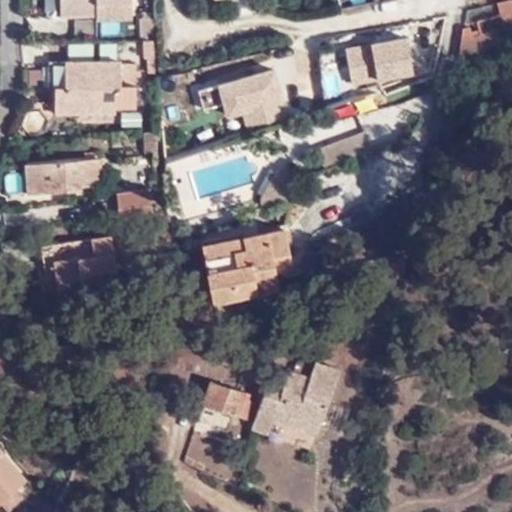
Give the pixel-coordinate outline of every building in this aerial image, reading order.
[(60,0),(42,0),(43,15),(61,15),(60,0)] [(132,0),(60,0),(61,15),(61,18),(100,16),(99,7),(133,6),(132,0)] [(451,65),(511,45),(511,0),(502,0),(488,4),(491,23),(455,34),(451,63),(451,65)] [(134,22),(133,6),(99,7),(100,16),(100,23),(134,22)] [(154,39),(153,19),(139,19),(140,40),(154,39)] [(97,22),(74,23),(75,40),(98,38),(97,22)] [(360,40),(368,65),(388,59),(380,32),(360,40)] [(155,41),(142,41),(143,59),(147,60),(147,75),(156,74),(155,41)] [(67,46),(67,59),(91,57),(91,45),(67,46)] [(120,60),(66,60),(65,60),(65,87),(55,87),(55,115),(79,115),(115,115),(115,88),(120,88),(120,86),(120,66),(120,60)] [(136,65),(120,66),(120,86),(131,85),(131,82),(141,81),(140,71),(136,71),(136,65)] [(376,90),(367,66),(349,73),(357,97),(376,90)] [(26,113),(28,130),(44,127),(42,111),(26,113)] [(375,139),(404,131),(401,121),(373,128),(375,139)] [(136,160),(160,159),(160,127),(135,130),(136,160)] [(364,131),(314,148),(321,167),(370,151),(364,131)] [(104,161),(82,163),(83,188),(105,186),(104,161)] [(24,197),(25,197),(68,194),(68,189),(83,188),(82,163),(21,167),(24,197)] [(150,191),(118,194),(120,218),(139,217),(139,214),(152,213),(150,191)] [(280,233),(198,249),(194,249),(206,311),(276,297),(272,277),(288,273),(280,233)] [(49,301),(50,311),(78,308),(78,298),(111,292),(107,244),(37,252),(37,266),(29,268),(33,302),(49,301)] [(0,394),(46,402),(56,354),(7,344),(7,337),(0,336),(0,384),(1,385),(0,394)] [(268,423),(312,438),(336,368),(308,359),(303,377),(282,369),(274,391),(259,388),(245,429),(262,436),(268,423)] [(198,405),(244,420),(249,403),(239,399),(242,391),(205,380),(198,405)] [(0,511),(4,511),(16,501),(9,493),(19,482),(0,460),(0,511)]
